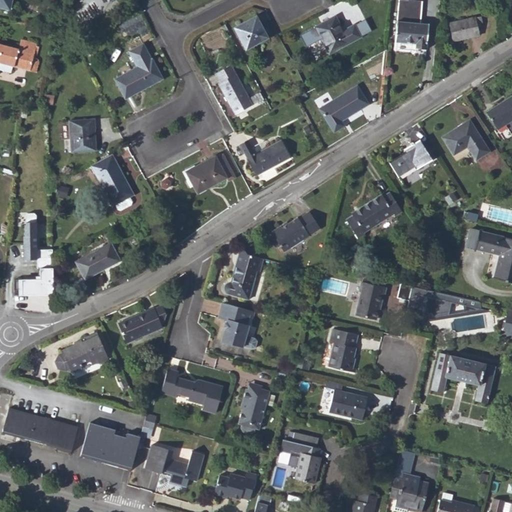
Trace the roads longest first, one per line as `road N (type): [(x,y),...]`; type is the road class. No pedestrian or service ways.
road 1 (residential): [(511,48),(200,246)]
road 2 (residential): [(200,246),(136,286),(56,322),(11,332),(0,350)]
road 3 (residential): [(398,360),(406,399),(387,443),(341,460),(328,511)]
road 4 (residential): [(198,97),(210,119),(205,128),(159,152),(141,134),(143,125)]
